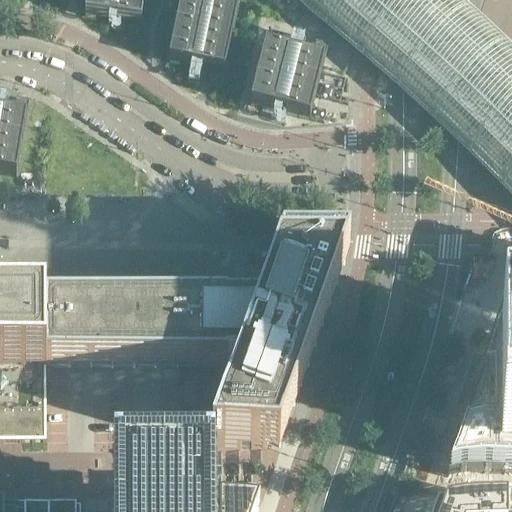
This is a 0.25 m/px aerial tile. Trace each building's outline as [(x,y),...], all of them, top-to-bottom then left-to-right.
[(86,0),(84,17),(108,20),(109,20),(116,21),(121,22),(140,25),(143,0),(86,0)] [(181,0),(168,63),(191,68),(192,68),(199,70),(202,70),(211,72),(208,89),(220,91),(239,0),(181,0)] [(296,0),(348,42),(427,111),(452,134),(488,170),(511,193),(511,62),(459,13),(443,0),(296,0)] [(265,48),(250,107),(273,113),(286,116),(309,121),(328,46),(315,43),(311,60),(300,57),(289,54),(288,54),(265,48)] [(0,175),(16,178),(29,102),(16,100),(13,117),(3,115),(2,115),(0,114),(0,175)] [(260,309),(45,308),(45,369),(241,368),(211,452),(279,452),(346,249),(280,248),(260,309)] [(511,290),(448,478),(511,477),(511,290)] [(0,444),(45,444),(45,369),(45,308),(0,308),(0,444)]
